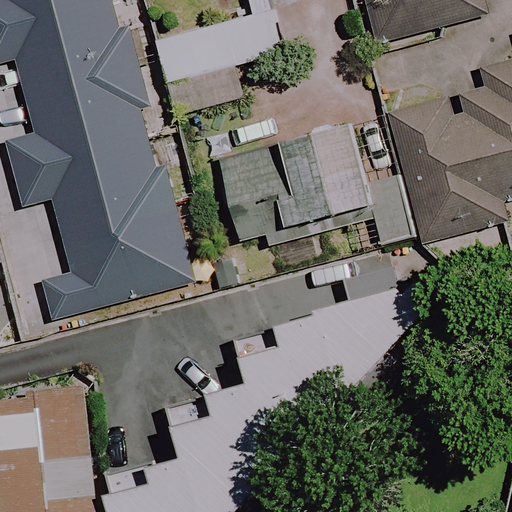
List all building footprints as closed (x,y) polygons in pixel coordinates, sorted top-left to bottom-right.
[(134,29),(115,33),(107,0),(0,0),(0,66),(17,63),(33,136),(8,141),(23,209),(54,202),(70,275),(45,280),(54,321),(195,290),(168,167),(155,170),(140,106),(151,104),(134,29)] [(169,85),(236,69),(286,57),(269,0),(244,0),(250,20),(159,43),(169,85)] [(365,0),(377,46),(488,19),(483,0),(365,0)] [(511,64),(482,71),(488,94),(393,117),(420,243),(510,221),(505,201),(511,199),(511,64)] [(236,69),(169,85),(177,117),(243,100),(236,69)] [(239,242),(362,213),(369,245),(407,236),(393,177),(370,183),(358,133),(279,152),(281,161),(223,175),(239,242)] [(238,511),(429,308),(426,296),(403,302),(401,293),(319,312),(321,321),(281,330),(284,342),(240,351),(248,387),(216,394),(219,408),(176,418),(186,462),(154,469),(157,482),(114,492),(118,511),(238,511)] [(95,511),(82,392),(0,400),(0,487),(2,511),(95,511)]
